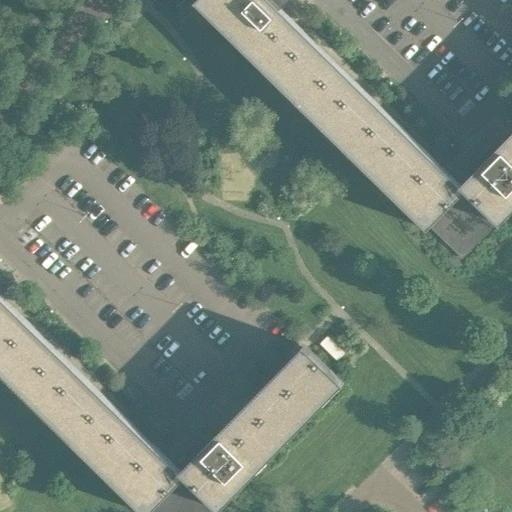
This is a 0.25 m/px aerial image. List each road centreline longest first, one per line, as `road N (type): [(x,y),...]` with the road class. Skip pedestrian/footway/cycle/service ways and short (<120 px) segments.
road 1 (residential): [(1,233),(180,422),(260,344),(70,164),(42,192)]
road 2 (residential): [(315,0),(458,142),(511,89)]
road 3 (residential): [(0,119),(120,0)]
